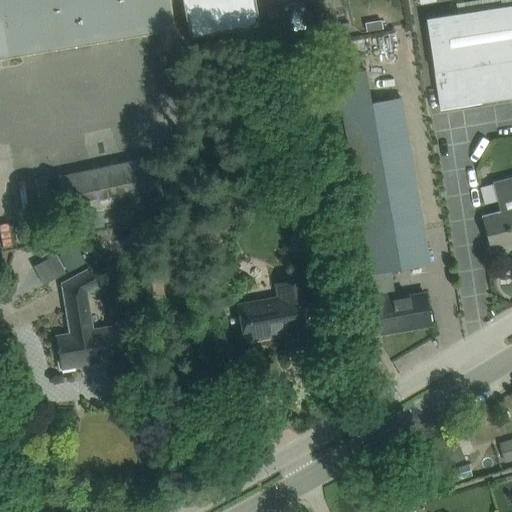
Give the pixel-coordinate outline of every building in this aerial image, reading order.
[(170,0),(0,0),(0,64),(1,64),(0,58),(175,29),(170,0)] [(255,0),(182,0),(189,37),(260,25),(255,0)] [(511,0),(500,0),(502,7),(423,20),(437,108),(511,96),(511,0)] [(333,55),(342,107),(381,333),(404,329),(404,327),(429,323),(429,325),(430,325),(425,293),(394,298),(389,270),(430,263),(400,97),(369,102),(358,40),(338,43),(340,54),(333,55)] [(235,140),(268,106),(245,83),(211,117),(235,140)] [(100,208),(163,195),(154,156),(57,177),(69,233),(104,225),(100,208)] [(511,178),(493,183),(500,210),(498,210),(499,214),(485,218),(493,251),(511,245),(511,178)] [(355,196),(340,198),(344,220),(359,217),(355,196)] [(130,225),(120,228),(124,242),(134,240),(130,225)] [(74,243),(57,252),(68,272),(85,262),(74,243)] [(71,334),(57,336),(59,346),(57,346),(58,350),(60,350),(63,368),(80,365),(80,362),(104,357),(105,360),(122,358),(118,338),(116,325),(94,329),(88,292),(98,286),(89,269),(75,277),(63,284),(71,334)] [(165,298),(162,270),(142,272),(145,301),(165,298)] [(307,278),(285,282),(274,284),(276,298),(239,305),(237,291),(236,291),(241,321),(245,341),(285,333),(288,350),(297,348),(319,344),(315,324),(307,278)] [(419,344),(403,349),(409,368),(426,363),(419,344)]
